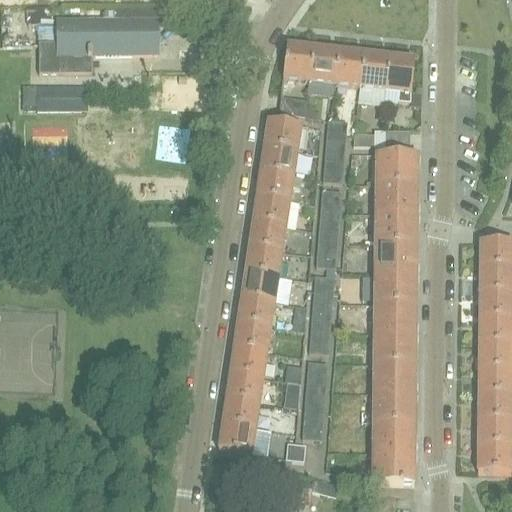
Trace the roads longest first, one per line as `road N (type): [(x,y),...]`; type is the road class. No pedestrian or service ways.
road 1 (residential): [(187,511),(251,69),(283,0)]
road 2 (residential): [(438,511),(444,0)]
